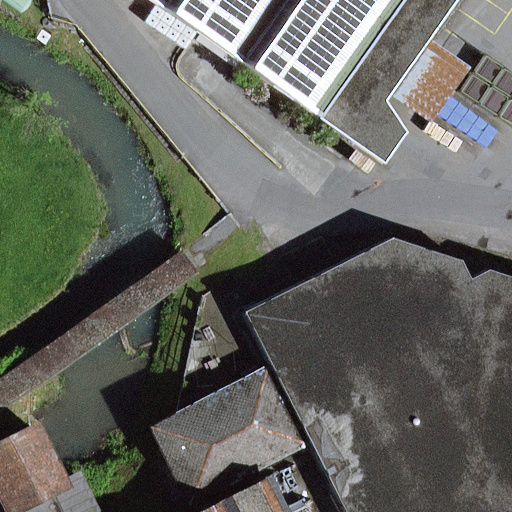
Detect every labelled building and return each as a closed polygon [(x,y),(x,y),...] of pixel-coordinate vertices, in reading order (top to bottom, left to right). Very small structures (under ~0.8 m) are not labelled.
[(148,0),(352,143),(382,101),(387,94),(424,42),(453,0),(148,0)] [(387,94),(424,119),(460,68),(424,42),(387,94)] [(380,164),(402,133),(382,101),(352,143),(380,164)] [(511,511),(511,279),(485,271),(467,280),(458,262),(388,239),(240,314),(340,511),(511,511)] [(0,408),(29,388),(111,332),(176,287),(194,274),(179,253),(113,299),(0,376),(0,408)] [(190,497),(297,443),(262,376),(155,430),(190,497)] [(279,511),(264,480),(200,511),(95,511),(77,476),(60,485),(43,453),(30,427),(0,442),(0,500),(4,508),(0,510),(0,511),(279,511)]
